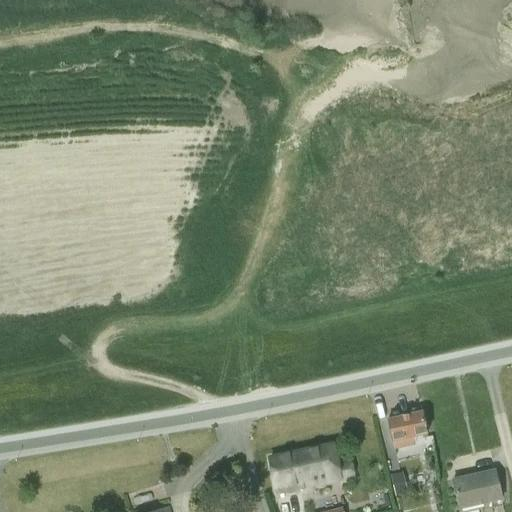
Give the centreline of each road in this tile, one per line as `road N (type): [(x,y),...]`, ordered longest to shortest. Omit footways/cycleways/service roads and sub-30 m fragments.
road 1 (tertiary): [(0,448),(217,414),(511,351)]
road 2 (track): [(0,383),(102,373),(166,384),(217,414)]
